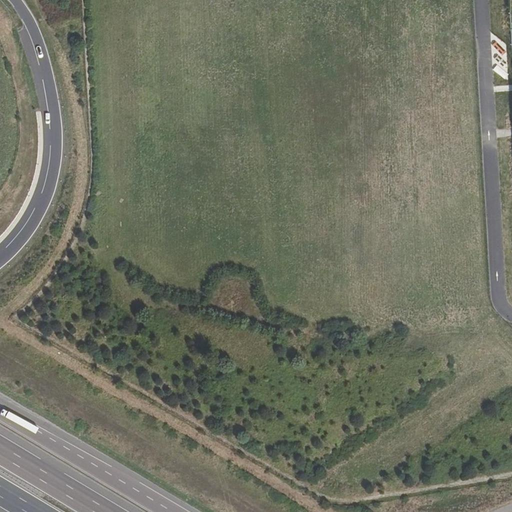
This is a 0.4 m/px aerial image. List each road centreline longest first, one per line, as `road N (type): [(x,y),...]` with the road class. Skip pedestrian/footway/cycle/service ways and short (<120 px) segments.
road 1 (motorway): [(12,0),(33,33),(52,157),(26,229),(0,257)]
road 2 (motorway): [(164,511),(0,413)]
road 3 (motorway): [(103,511),(0,450)]
